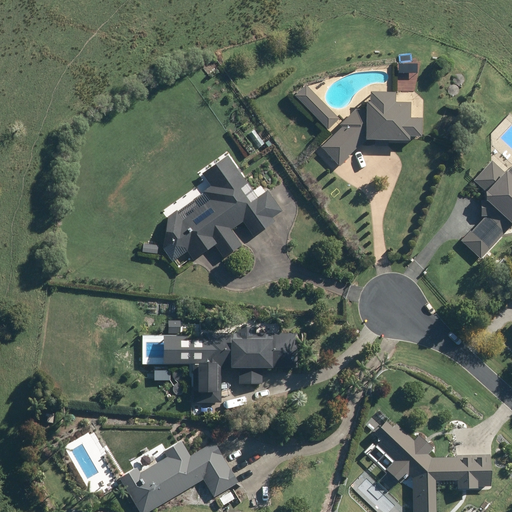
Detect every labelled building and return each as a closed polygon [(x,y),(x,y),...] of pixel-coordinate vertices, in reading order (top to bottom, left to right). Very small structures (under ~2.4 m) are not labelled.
[(201,70),(209,78),(218,69),(210,61),(201,70)] [(447,90),(464,89),(463,77),(446,78),(447,90)] [(324,130),(336,118),(302,85),(290,97),(324,130)] [(368,97),(362,97),(362,103),(316,144),(336,165),(363,141),(419,141),(420,115),(407,115),(407,100),(392,100),(392,91),(368,91),(368,97)] [(243,148),(250,144),(255,152),(265,146),(258,134),(259,134),(252,122),(234,133),(243,148)] [(246,176),(229,150),(194,172),(206,189),(159,219),(158,240),(136,240),(136,254),(156,253),(163,265),(180,254),(187,263),(211,247),(219,258),(242,243),(235,233),(242,229),(248,237),(275,219),(272,215),(283,208),(267,184),(250,195),(239,180),(246,176)] [(511,179),(490,158),(472,177),(482,187),(476,217),(457,237),(480,259),(511,226),(511,179)] [(202,361),(195,361),(194,401),(218,402),(220,363),(236,363),(235,382),(258,383),(259,364),(296,365),(297,333),(203,330),(202,361)] [(172,362),(161,362),(160,381),(171,382),(172,362)] [(435,511),(436,478),(453,479),(452,488),(492,487),(492,466),(491,454),(432,454),(427,451),(430,446),(416,433),(412,437),(386,414),(368,434),(394,457),(383,468),(396,480),(407,469),(409,471),(409,511),(435,511)] [(136,511),(142,511),(200,478),(213,499),(240,483),(212,438),(189,452),(181,439),(158,453),(161,458),(131,476),(128,471),(116,478),(136,511)]
